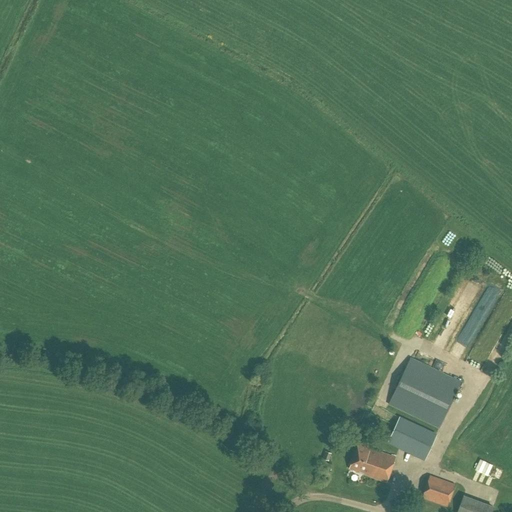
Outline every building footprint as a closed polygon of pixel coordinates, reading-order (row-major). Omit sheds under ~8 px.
[(483,261),(489,266),(495,258),(490,253),(483,261)] [(477,312),(485,321),(491,317),(482,308),(477,312)] [(511,323),(499,316),(487,336),(501,344),(511,324),(511,323)] [(498,348),(500,344),(486,337),(484,341),(498,348)] [(437,432),(439,428),(461,382),(410,358),(389,404),(436,426),(434,430),(437,432)] [(450,372),(451,365),(439,363),(438,371),(450,372)] [(462,402),(467,390),(462,388),(458,401),(462,402)] [(399,417),(388,442),(424,459),(436,435),(399,417)] [(472,451),(481,441),(473,435),(465,445),(472,451)] [(386,482),(395,457),(370,448),(371,446),(359,441),(349,468),(386,482)] [(332,454),(325,451),(322,459),(329,461),(332,454)] [(413,483),(423,479),(420,472),(410,476),(413,483)] [(447,506),(455,485),(429,475),(422,497),(447,506)] [(469,498),(463,511),(496,511),(498,509),(469,498)]
